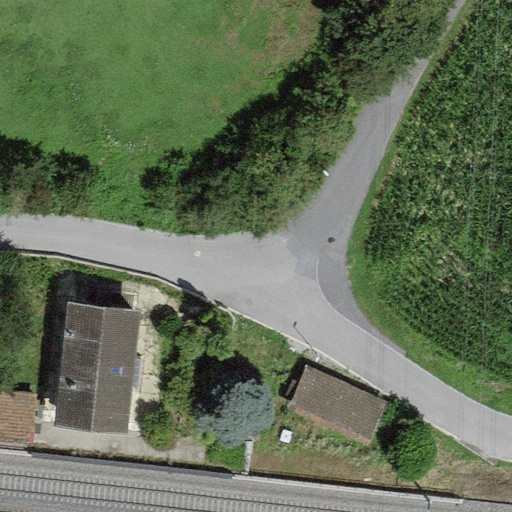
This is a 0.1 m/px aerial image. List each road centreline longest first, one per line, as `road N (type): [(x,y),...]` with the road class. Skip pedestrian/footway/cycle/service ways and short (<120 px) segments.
road 1 (unclassified): [(252,299),(448,0)]
road 2 (unclassified): [(252,299),(476,434),(511,443)]
road 3 (unclassified): [(0,232),(157,257),(252,299)]
